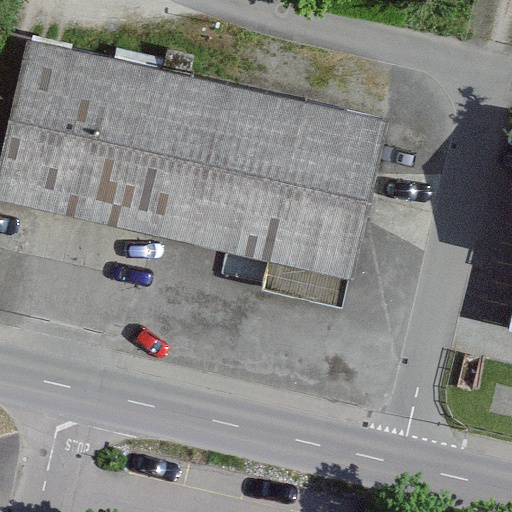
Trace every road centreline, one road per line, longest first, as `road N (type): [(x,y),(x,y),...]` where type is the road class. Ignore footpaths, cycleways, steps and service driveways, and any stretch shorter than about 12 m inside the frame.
road 1 (residential): [(392,461),(496,64)]
road 2 (tertiary): [(392,461),(0,368)]
road 3 (residential): [(209,0),(496,64)]
road 4 (tertiary): [(511,489),(392,461)]
